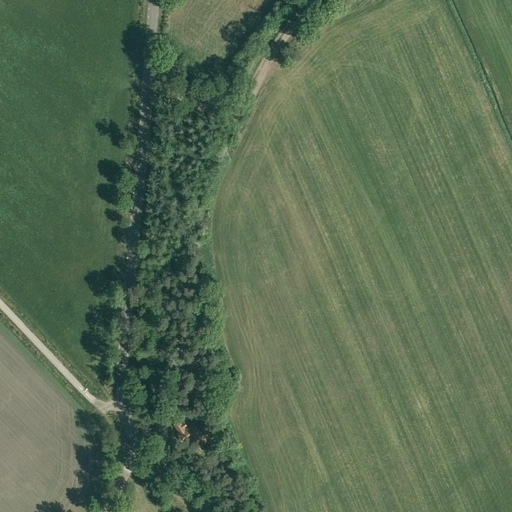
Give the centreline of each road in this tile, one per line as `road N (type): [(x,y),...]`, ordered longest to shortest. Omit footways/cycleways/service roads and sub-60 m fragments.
road 1 (unclassified): [(123,408),(153,0)]
road 2 (track): [(145,93),(184,97),(225,115),(236,110),(319,0)]
road 3 (unclassified): [(123,408),(102,408),(82,392),(0,306)]
